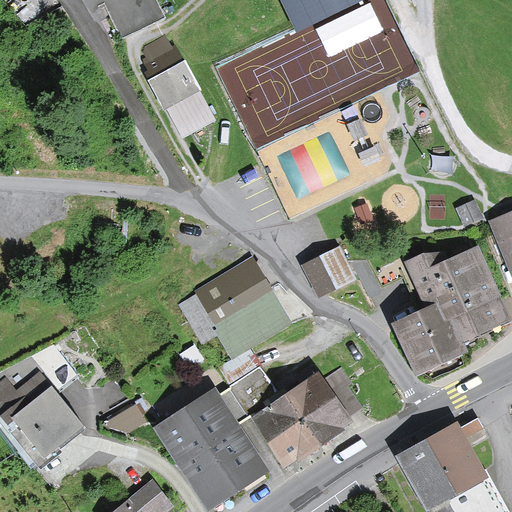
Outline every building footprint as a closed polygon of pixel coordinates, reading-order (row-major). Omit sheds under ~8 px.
[(169,45),(163,35),(143,47),(141,53),(144,57),(140,59),(146,68),(142,70),(163,107),(165,106),(183,137),(214,119),(196,88),(199,86),(174,42),(169,45)] [(463,226),(482,216),(472,198),(454,207),(463,226)] [(511,207),(486,218),(510,276),(511,275),(511,207)] [(422,247),(401,257),(422,301),(434,296),(443,316),(451,312),(462,335),(509,313),(475,240),(447,253),(444,247),(422,247)] [(339,246),(300,266),(317,298),(356,278),(339,246)] [(217,332),(230,355),(290,318),(251,254),(193,289),(195,292),(215,324),(213,326),(217,332)] [(200,343),(217,332),(213,326),(215,324),(195,292),(176,304),(200,343)] [(413,368),(466,343),(462,335),(451,312),(443,316),(434,296),(422,301),(389,316),(413,368)] [(87,325),(73,332),(89,354),(102,344),(87,325)] [(317,363),(277,390),(259,363),(219,391),(239,420),(251,412),(284,461),(297,452),(301,457),(339,431),(336,426),(352,415),(349,411),(362,403),(338,367),(325,376),(317,363)] [(0,378),(0,421),(49,380),(38,367),(14,388),(4,376),(0,378)] [(83,419),(49,380),(0,421),(0,427),(31,464),(83,419)] [(219,391),(212,382),(152,424),(207,504),(268,462),(239,420),(219,391)] [(134,402),(104,421),(126,431),(144,419),(134,402)] [(460,424),(456,415),(395,449),(429,511),(510,511),(473,446),(460,424)] [(488,437),(476,415),(460,424),(473,446),(488,437)] [(162,511),(172,505),(152,480),(110,511),(162,511)]
